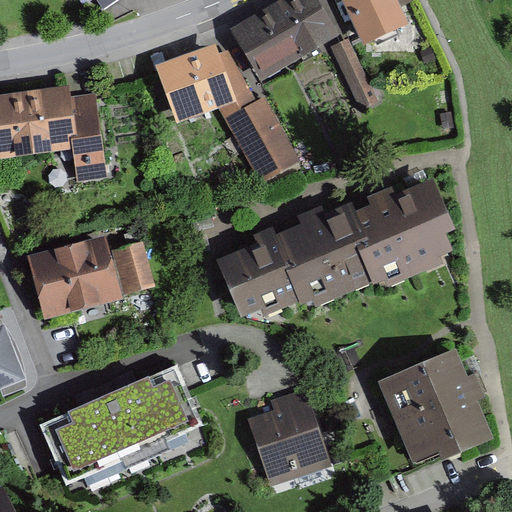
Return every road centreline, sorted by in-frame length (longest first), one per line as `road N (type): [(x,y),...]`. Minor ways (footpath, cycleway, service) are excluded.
road 1 (residential): [(51,394),(205,337),(261,343),(275,358)]
road 2 (residential): [(223,0),(132,32),(0,63)]
road 3 (residential): [(51,394),(0,252)]
